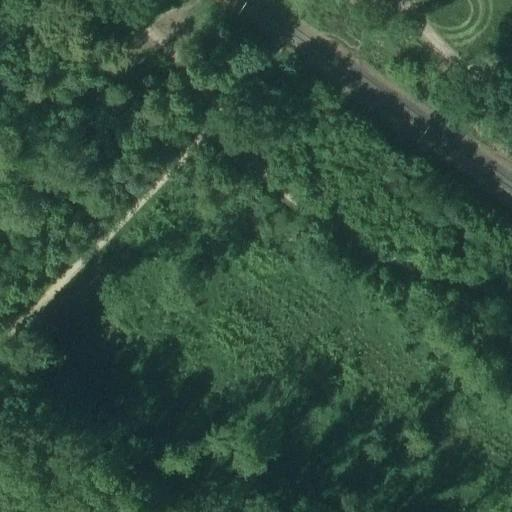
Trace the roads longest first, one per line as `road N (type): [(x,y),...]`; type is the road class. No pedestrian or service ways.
road 1 (track): [(241,97),(313,214),(353,245),(511,299)]
road 2 (track): [(241,97),(0,350)]
road 3 (track): [(0,80),(83,14),(101,11),(142,30),(227,113)]
road 4 (track): [(511,102),(335,2)]
